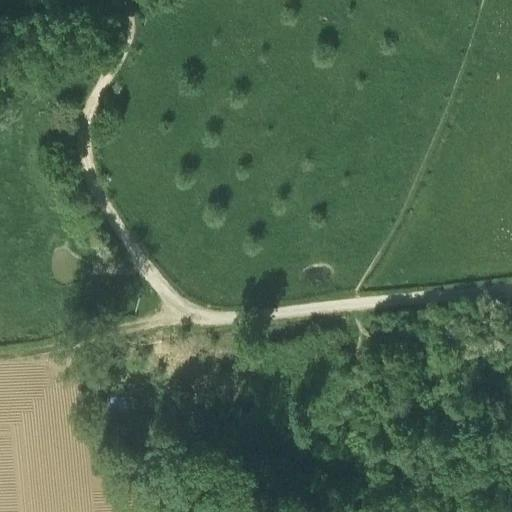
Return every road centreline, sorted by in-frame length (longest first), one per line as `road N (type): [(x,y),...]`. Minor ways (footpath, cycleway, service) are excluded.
road 1 (track): [(354,303),(214,318),(188,310),(157,285),(84,165),(85,124),(124,36),(110,0)]
road 2 (track): [(354,303),(511,289)]
